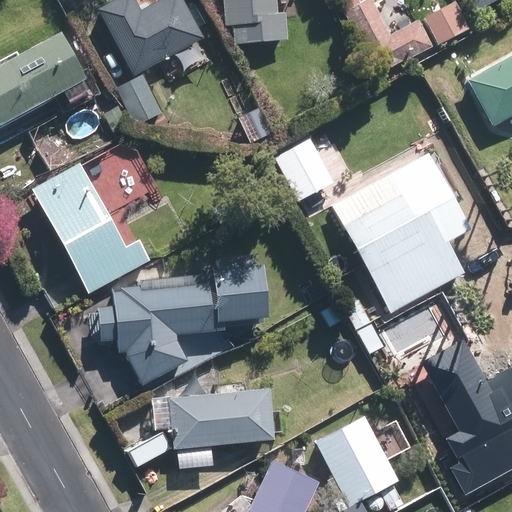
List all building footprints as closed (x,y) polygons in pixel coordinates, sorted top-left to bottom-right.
[(121,0),(96,14),(129,75),(193,40),(170,0),(162,0),(131,18),(121,0)] [(265,0),(219,0),(221,25),(232,24),(233,43),(280,39),(278,18),(268,19),(265,0)] [(423,47),(412,25),(384,39),(365,3),(357,7),(353,0),(333,0),(372,73),(423,47)] [(464,0),(470,10),(486,0),(464,0)] [(448,7),(421,21),(434,44),(460,30),(448,7)] [(46,41),(0,66),(0,119),(69,81),(46,41)] [(511,59),(464,85),(485,123),(511,108),(511,59)] [(138,76),(112,92),(133,127),(159,112),(138,76)] [(453,146),(436,156),(462,203),(479,193),(453,146)] [(455,231),(417,162),(389,177),(400,198),(342,229),(386,310),(451,274),(434,243),(455,231)] [(71,170),(29,194),(86,292),(139,262),(130,246),(118,252),(71,170)] [(252,318),(248,272),(206,276),(207,288),(108,298),(109,310),(93,311),(96,339),(112,338),(113,350),(121,350),(138,382),(179,361),(165,334),(213,330),(213,322),(252,318)] [(340,323),(329,302),(311,312),(323,333),(340,323)] [(470,350),(431,371),(474,451),(511,430),(511,393),(497,401),(470,350)] [(261,439),(256,394),(166,404),(171,449),(261,439)] [(385,482),(353,423),(313,445),(344,503),(385,482)] [(265,470),(248,509),(244,511),(293,511),(304,486),(265,470)]
